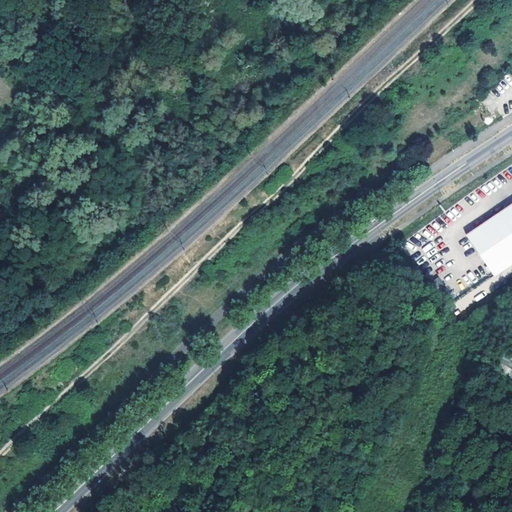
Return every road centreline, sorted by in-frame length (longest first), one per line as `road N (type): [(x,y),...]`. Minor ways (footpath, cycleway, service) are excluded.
road 1 (secondary): [(58,511),(320,267),(511,133)]
road 2 (track): [(480,0),(185,282)]
road 3 (track): [(185,282),(0,460)]
